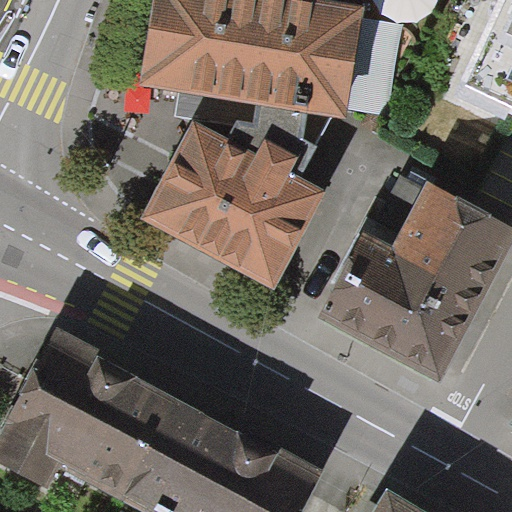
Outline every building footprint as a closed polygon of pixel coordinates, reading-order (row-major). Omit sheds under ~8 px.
[(134,207),(277,272),(333,167),(305,154),(343,110),(360,0),(152,0),(141,77),(200,95),(191,117),(134,207)] [(511,0),(500,0),(462,83),(511,106),(511,0)] [(391,14),(390,99),(405,99),(406,14),(391,14)] [(445,389),(511,261),(511,240),(402,183),(327,328),(445,389)] [(64,477),(133,511),(306,511),(323,479),(186,409),(181,407),(53,343),(0,446),(0,475),(51,502),(64,477)]
